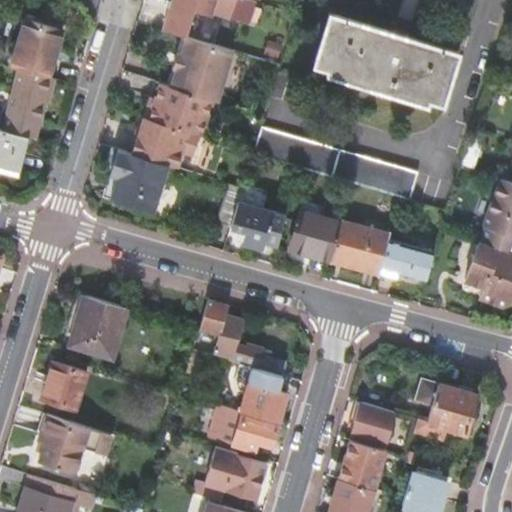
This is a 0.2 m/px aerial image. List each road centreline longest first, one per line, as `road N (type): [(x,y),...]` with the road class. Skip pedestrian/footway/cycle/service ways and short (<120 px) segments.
road 1 (residential): [(52,226),(350,308)]
road 2 (residential): [(52,226),(123,0)]
road 3 (residential): [(350,308),(292,511)]
road 4 (residential): [(0,403),(52,226)]
road 5 (residential): [(350,308),(511,348)]
